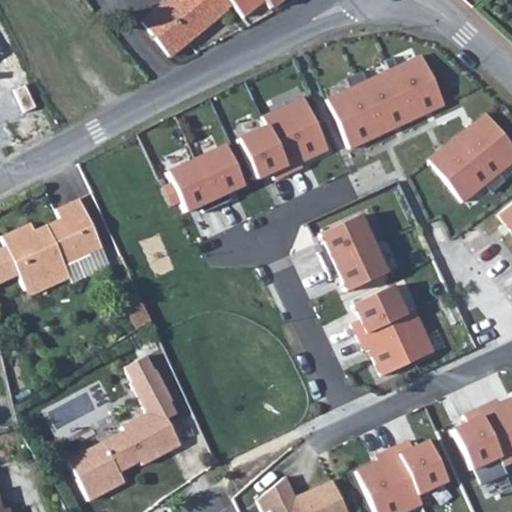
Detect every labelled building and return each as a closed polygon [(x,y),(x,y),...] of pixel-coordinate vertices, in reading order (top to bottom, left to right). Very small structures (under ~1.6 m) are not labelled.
[(225,0),(169,0),(141,23),(170,61),(228,15),(226,13),(232,8),(225,0)] [(225,0),(232,8),(243,22),(263,5),(270,13),(285,0),(225,0)] [(421,57),(327,99),(349,147),(443,105),(421,57)] [(261,116),(265,125),(287,173),(301,167),(299,162),(326,149),(302,97),(261,116)] [(511,148),(484,115),(428,160),(461,201),(511,160),(511,148)] [(265,125),(236,138),(254,178),(269,171),(273,179),(287,173),(265,125)] [(222,146),(193,160),(215,208),(229,202),(225,193),(240,186),(222,146)] [(193,160),(165,173),(183,212),(198,206),(202,213),(215,208),(193,160)] [(61,261),(98,244),(77,195),(52,207),(56,217),(29,229),(20,233),(17,227),(0,234),(0,239),(3,245),(0,246),(0,279),(15,273),(22,288),(64,269),(61,261)] [(511,203),(498,214),(511,231),(511,203)] [(358,216),(318,234),(325,249),(317,252),(323,266),(371,244),(358,216)] [(20,233),(29,229),(26,223),(17,227),(20,233)] [(101,252),(98,244),(61,261),(64,269),(101,252)] [(371,244),(323,266),(330,280),(338,276),(345,292),(384,273),(371,244)] [(390,285),(350,303),(357,320),(351,323),(356,336),(403,315),(390,285)] [(150,321),(137,294),(125,300),(137,328),(150,321)] [(413,311),(403,315),(356,336),(362,349),(368,347),(380,375),(431,352),(413,311)] [(489,401),(474,408),(496,457),(501,467),(511,461),(511,396),(491,406),(489,401)] [(163,420),(175,413),(170,404),(156,411),(156,409),(119,430),(121,434),(62,463),(83,501),(119,484),(114,474),(137,462),(139,465),(177,445),(176,442),(163,420)] [(465,423),(449,429),(468,470),(496,457),(474,408),(461,415),(465,423)] [(187,436),(175,413),(163,420),(176,442),(187,436)] [(445,482),(425,442),(410,449),(406,441),(393,447),(416,496),(445,482)] [(416,496),(393,447),(378,454),(380,459),(352,472),(370,511),(406,511),(421,505),(416,496)] [(255,501),(259,511),(260,511),(266,509),(266,511),(344,511),(330,480),(292,497),(283,477),(255,501)] [(0,502),(0,511),(9,511),(8,508),(2,510),(0,502)]
